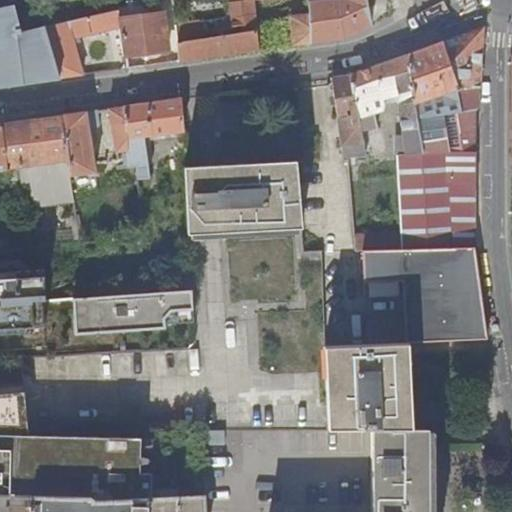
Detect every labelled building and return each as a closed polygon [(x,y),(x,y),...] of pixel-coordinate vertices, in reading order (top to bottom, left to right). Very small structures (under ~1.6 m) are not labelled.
[(306,0),(307,1),(310,1),(318,0),(228,0),(230,10),(232,17),(256,12),(255,5),(261,4),(260,0),(306,0)] [(318,0),(310,1),(310,9),(311,43),(330,40),(347,38),(372,26),(366,0),(318,0)] [(23,32),(16,5),(0,8),(0,85),(30,81),(29,49),(28,46),(23,32)] [(292,11),(293,45),(311,43),(310,9),(292,11)] [(226,16),(177,24),(180,61),(219,55),(260,50),(256,12),(232,17),(230,10),(225,11),(226,16)] [(75,38),(121,28),(120,19),(119,11),(47,27),(52,43),(61,77),(85,74),(75,38)] [(165,13),(120,19),(121,28),(124,57),(170,51),(165,13)] [(28,46),(52,43),(47,27),(47,26),(23,32),(28,46)] [(422,154),(400,155),(399,155),(401,234),(401,249),(477,246),(475,111),(479,110),(485,27),(441,43),(408,55),(419,134),(422,154)] [(404,137),(419,134),(408,55),(384,63),(352,74),(351,74),(362,131),(379,126),(375,113),(384,111),(386,107),(384,101),(398,97),(404,137)] [(348,157),(349,158),(349,157),(357,157),(367,156),(362,131),(351,74),(332,77),(342,146),(347,145),(348,157)] [(145,136),(183,131),(181,99),(152,103),(125,107),(128,159),(128,168),(137,167),(138,179),(149,179),(145,136)] [(117,160),(128,159),(125,107),(110,109),(117,160)] [(100,125),(98,111),(63,116),(72,175),(95,172),(90,133),(95,132),(100,125)] [(68,203),(74,243),(81,243),(77,214),(72,175),(63,116),(22,121),(2,124),(1,123),(0,123),(0,171),(9,171),(12,196),(24,194),(26,208),(68,203)] [(404,137),(400,155),(422,154),(419,134),(404,137)] [(238,163),(185,166),(189,233),(302,228),(297,163),(297,160),(260,162),(259,150),(237,151),(238,163)] [(358,164),(357,157),(349,157),(349,158),(349,165),(358,164)] [(88,213),(77,214),(81,243),(97,241),(96,225),(90,226),(88,213)] [(401,234),(354,235),(355,251),(364,250),(401,249),(401,234)] [(0,254),(2,273),(2,278),(44,274),(42,246),(31,247),(0,249),(0,254)] [(404,279),(407,343),(487,340),(477,255),(477,246),(401,249),(364,250),(365,281),(404,279)] [(304,262),(322,262),(322,252),(304,252),(304,262)] [(0,334),(48,331),(44,274),(2,278),(2,273),(0,273),(0,334)] [(192,288),(73,296),(76,333),(167,327),(167,322),(195,320),(192,288)] [(325,347),(329,430),(373,430),(409,430),(404,344),(325,347)] [(0,433),(28,434),(29,434),(22,357),(0,357),(0,433)] [(225,445),(225,430),(200,430),(201,445),(225,445)] [(429,511),(429,430),(409,430),(373,430),(373,511),(429,511)] [(0,495),(90,497),(96,501),(150,499),(150,473),(138,473),(138,450),(151,449),(151,436),(29,434),(28,434),(0,433),(0,495)] [(205,511),(204,496),(150,499),(96,501),(90,497),(0,495),(0,511),(205,511)]
